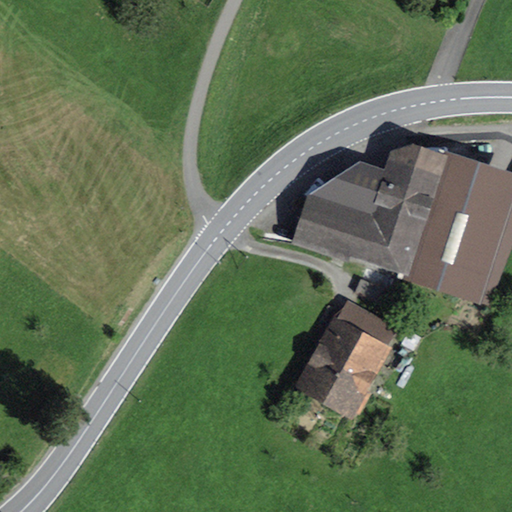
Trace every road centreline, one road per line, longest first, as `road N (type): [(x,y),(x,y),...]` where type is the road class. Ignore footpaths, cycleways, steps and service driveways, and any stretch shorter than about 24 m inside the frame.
road 1 (secondary): [(20,511),(218,235)]
road 2 (secondary): [(218,235),(286,164),(362,119),(439,100),(511,96)]
road 3 (residential): [(218,235),(194,190),(191,161),(206,82),(236,0)]
road 4 (track): [(347,290),(331,270),(218,235)]
